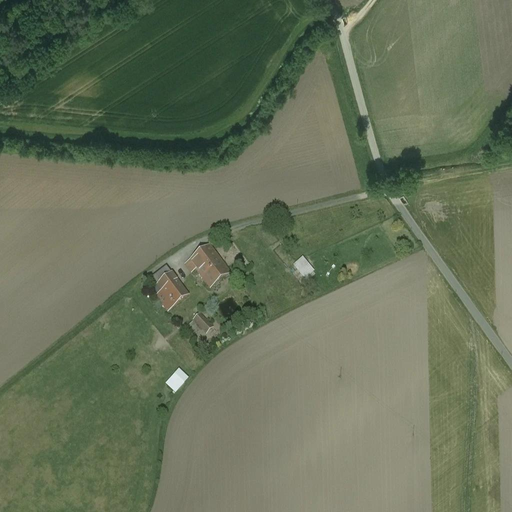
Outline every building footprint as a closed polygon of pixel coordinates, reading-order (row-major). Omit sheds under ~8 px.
[(230,275),(209,247),(185,266),(191,274),(195,270),(210,290),(230,275)] [(313,273),(302,260),(293,267),(305,282),(309,279),(307,277),(313,273)] [(171,275),(152,290),(156,296),(168,312),(188,297),(171,275)] [(211,328),(200,316),(194,321),(206,334),(211,328)] [(175,374),(165,385),(175,395),(185,384),(175,374)]
